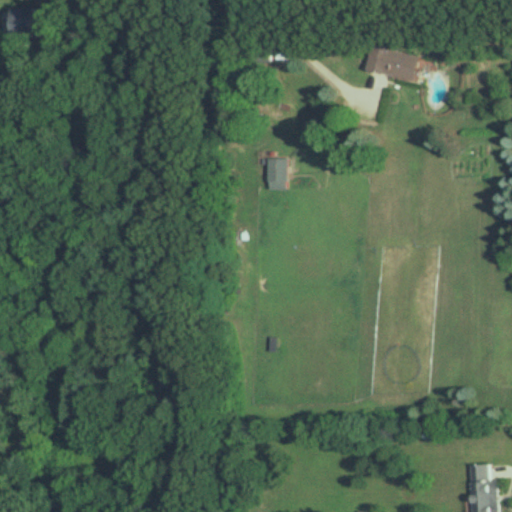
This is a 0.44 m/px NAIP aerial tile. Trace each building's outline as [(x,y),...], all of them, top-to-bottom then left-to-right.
[(9,36),(50,36),(50,7),(9,7),(9,36)] [(270,40),(249,40),(249,62),(270,62),(270,40)] [(413,79),(417,54),(371,46),(366,71),(413,79)] [(289,189),(289,159),(269,159),(269,189),(289,189)] [(472,464),(472,511),(499,511),(500,478),(493,478),(493,464),(472,464)]
